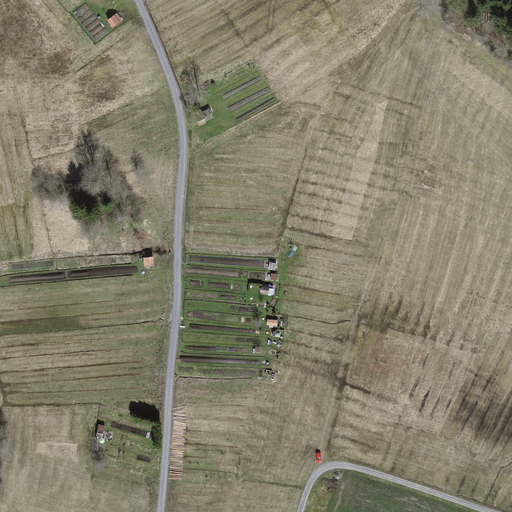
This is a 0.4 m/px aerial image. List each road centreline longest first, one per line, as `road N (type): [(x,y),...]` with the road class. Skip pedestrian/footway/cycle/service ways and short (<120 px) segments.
road 1 (track): [(161,511),(181,149),(172,83),(136,0)]
road 2 (track): [(301,511),(325,467),(348,467),(480,511)]
